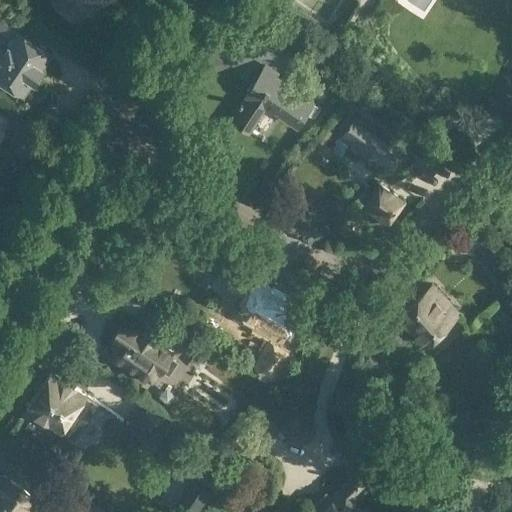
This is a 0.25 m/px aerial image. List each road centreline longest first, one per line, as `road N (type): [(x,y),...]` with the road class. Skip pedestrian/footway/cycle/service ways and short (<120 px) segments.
road 1 (residential): [(117,124),(339,277)]
road 2 (residential): [(462,496),(339,277)]
road 3 (secondary): [(0,308),(117,124)]
road 4 (residential): [(339,277),(511,158)]
road 5 (secondary): [(117,124),(197,0)]
